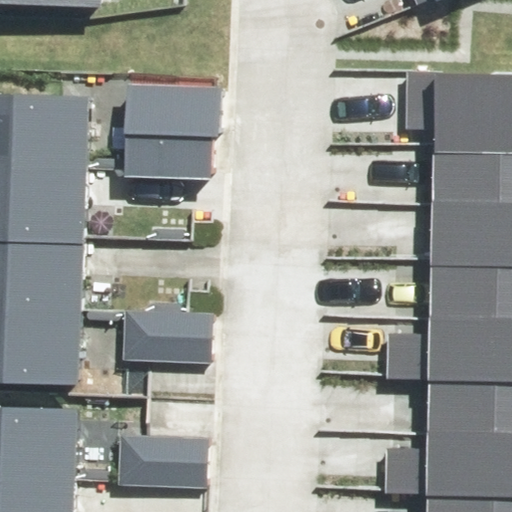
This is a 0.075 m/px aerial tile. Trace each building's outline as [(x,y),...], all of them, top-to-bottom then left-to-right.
[(511,54),(451,53),(450,112),(511,113),(511,54)] [(218,64),(143,58),(136,148),(211,154),(218,64)] [(0,64),(0,139),(92,142),(95,68),(0,64)] [(511,113),(450,112),(448,170),(511,171),(511,113)] [(0,139),(0,213),(90,216),(92,142),(0,139)] [(511,171),(448,170),(447,229),(511,230),(511,171)] [(0,213),(0,287),(88,290),(90,216),(0,213)] [(511,230),(447,229),(445,287),(511,288),(511,230)] [(204,274),(123,275),(123,336),(205,334),(204,274)] [(0,287),(0,361),(86,364),(88,290),(0,287)] [(511,288),(445,287),(444,346),(511,347),(511,288)] [(511,347),(444,346),(442,404),(511,405),(511,347)] [(0,361),(0,435),(84,438),(86,364),(0,361)] [(511,405),(442,404),(440,463),(511,464),(511,405)] [(197,418),(116,419),(117,480),(198,479),(197,418)] [(0,435),(0,509),(78,511),(81,511),(84,438),(0,435)] [(511,511),(511,464),(440,463),(438,511),(511,511)]
